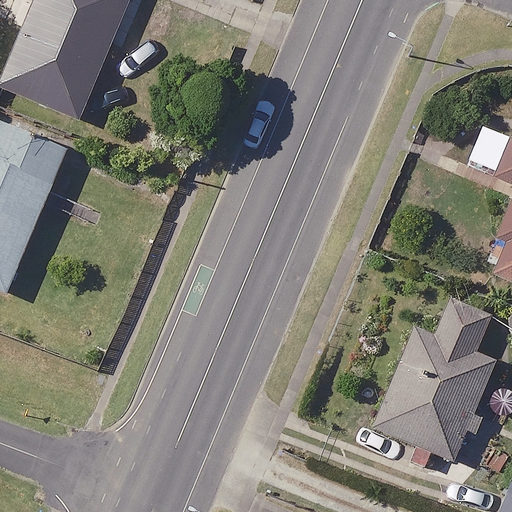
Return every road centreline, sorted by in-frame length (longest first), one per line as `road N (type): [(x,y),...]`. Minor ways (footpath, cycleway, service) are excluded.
road 1 (secondary): [(363,0),(152,502)]
road 2 (residential): [(0,444),(152,502)]
